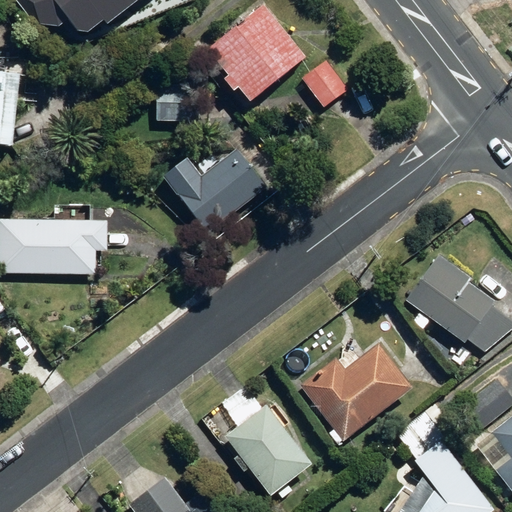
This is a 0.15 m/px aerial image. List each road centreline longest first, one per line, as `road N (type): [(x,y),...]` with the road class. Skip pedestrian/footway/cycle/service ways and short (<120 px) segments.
road 1 (residential): [(0,490),(490,110)]
road 2 (tertiary): [(405,0),(490,110)]
